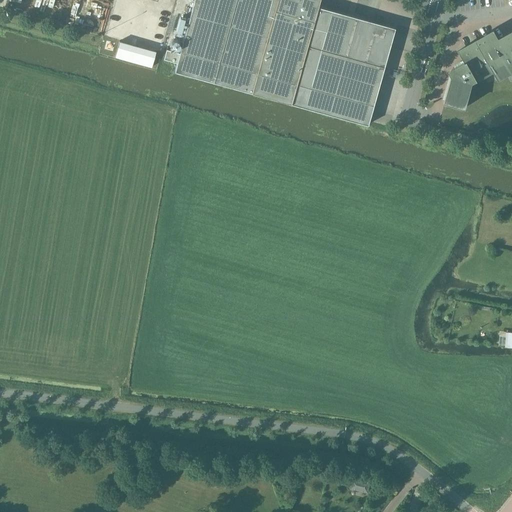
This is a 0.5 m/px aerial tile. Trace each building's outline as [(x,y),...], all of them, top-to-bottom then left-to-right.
[(166,50),(164,59),(177,63),(175,69),(369,123),(369,121),(374,105),(385,66),(390,47),(395,28),(376,22),(354,16),(347,14),(318,6),(319,0),(194,0),(180,54),(166,50)] [(159,8),(158,18),(156,17),(154,31),(168,32),(170,10),(159,8)] [(443,105),(444,105),(445,101),(462,105),(461,110),(462,110),(470,81),(474,79),(474,81),(475,80),(492,71),(497,80),(498,79),(497,79),(511,70),(511,34),(500,42),(494,31),(493,32),(494,34),(477,43),(476,41),(475,42),(476,43),(460,52),(459,51),(458,51),(464,62),(456,66),(453,68),(453,69),(443,105)] [(156,51),(119,41),(115,56),(152,67),(156,51)] [(511,332),(506,332),(499,331),(498,344),(505,344),(505,347),(511,347),(511,332)] [(367,493),(370,483),(352,478),(350,488),(367,493)]
